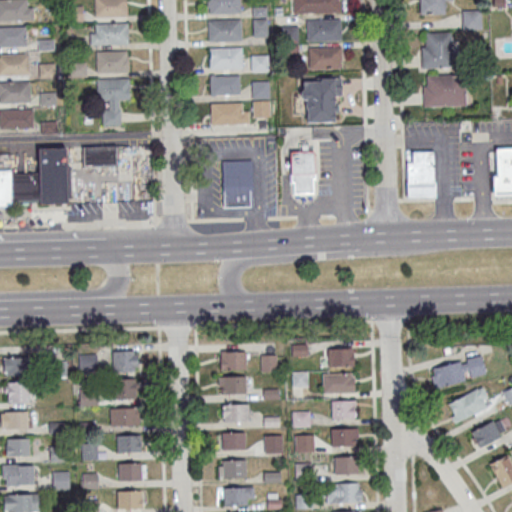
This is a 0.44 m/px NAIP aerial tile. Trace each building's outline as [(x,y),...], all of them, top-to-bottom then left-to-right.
[(0,0),(28,0),(28,20),(0,20),(0,0)] [(94,0),(127,0),(128,17),(95,18),(94,0)] [(207,0),(240,0),(241,14),(208,15),(207,0)] [(293,0),(340,0),(341,13),(293,14),(293,0)] [(445,0),(445,14),(420,15),(419,0),(445,0)] [(70,22),(80,22),(79,9),(69,9),(70,22)] [(481,29),(481,10),(462,10),(462,29),(481,29)] [(252,35),(267,35),(267,17),(252,17),(252,35)] [(207,20),(240,19),(241,41),(208,42),(207,20)] [(307,20),(340,19),(341,41),(308,42),(307,20)] [(94,24),(128,23),(128,45),(95,46),(94,24)] [(0,26),(26,26),(26,46),(0,46),(0,26)] [(297,26),(283,26),(283,41),(297,41),(297,26)] [(421,48),(425,47),(425,32),(451,32),(452,68),(422,69),(421,48)] [(53,41),(38,41),(38,50),(53,50),(53,41)] [(209,48),(242,47),(243,69),(209,70),(209,48)] [(308,48),(341,47),(342,69),(309,69),(308,48)] [(95,52),(128,51),(129,73),(96,74),(95,52)] [(0,53),(30,53),(30,75),(0,75),(0,53)] [(251,59),(267,59),(267,71),(251,71),(251,59)] [(85,63),(69,63),(69,79),(85,79),(85,63)] [(53,65),(38,65),(38,78),(53,78),(53,65)] [(210,76),(239,75),(239,94),(210,95),(210,76)] [(422,87),(427,87),(426,76),(465,75),(466,106),(423,107),(422,87)] [(301,78),(302,122),(335,122),(334,99),(341,99),(340,77),(301,78)] [(96,79),(130,78),(130,100),(97,101),(96,79)] [(252,82),(269,81),(270,99),(252,99),(252,82)] [(0,82),(30,82),(31,104),(0,104),(0,82)] [(253,100),(270,100),(270,117),(253,118),(253,100)] [(210,104),(242,103),(242,112),(249,112),(249,124),(211,125),(210,104)] [(0,128),(30,129),(30,110),(0,109),(0,128)] [(82,165),(81,146),(113,145),(114,164),(82,165)] [(10,173),(37,172),(36,148),(63,147),(66,202),(39,203),(39,201),(11,202),(10,173)] [(492,194),(511,193),(511,147),(492,147),(492,194)] [(289,151),(313,150),(314,177),(311,177),(312,193),(293,193),(293,181),(290,181),(289,151)] [(434,151),(412,151),(412,161),(405,161),(405,197),(434,197),(434,151)] [(252,207),(252,160),(221,160),(221,207),(252,207)] [(10,173),(11,202),(11,205),(0,205),(0,169),(10,169),(10,173)] [(327,366),(352,366),(352,347),(327,347),(327,366)] [(111,371),(137,371),(137,350),(111,350),(111,371)] [(245,369),(245,351),(217,351),(217,369),(245,369)] [(78,370),(96,370),(96,354),(78,354),(78,370)] [(260,370),(275,370),(275,354),(260,354),(260,370)] [(485,375),(481,356),(429,367),(434,386),(485,375)] [(30,357),(2,357),(2,375),(30,375),(30,357)] [(66,362),(44,362),(44,377),(66,377),(66,362)] [(322,392),(353,392),(353,373),(322,373),(322,392)] [(245,375),(217,375),(217,393),(245,393),(245,375)] [(136,398),(136,378),(113,378),(113,398),(136,398)] [(30,403),(30,382),(3,382),(3,403),(30,403)] [(490,406),(482,387),(444,402),(452,421),(490,406)] [(511,402),(511,387),(502,392),(508,404),(511,402)] [(355,418),(355,400),(330,400),(330,418),(355,418)] [(248,403),(220,403),(220,421),(248,421),(248,403)] [(109,425),(138,425),(138,407),(109,407),(109,425)] [(310,410),(291,410),(291,425),(310,425),(310,410)] [(0,429),(28,429),(28,412),(0,412),(0,429)] [(505,432),(498,417),(469,432),(477,446),(505,432)] [(330,427),(330,446),(357,446),(357,427),(330,427)] [(244,449),(244,431),(220,431),(220,449),(244,449)] [(281,453),(281,434),(263,434),(263,453),(281,453)] [(137,452),(137,435),(116,435),(116,452),(137,452)] [(30,457),(30,439),(4,439),(4,457),(30,457)] [(500,486),(511,480),(511,465),(506,454),(488,463),(500,486)] [(333,456),(333,474),(357,474),(357,456),(333,456)] [(217,477),(245,477),(245,459),(217,459),(217,477)] [(144,480),(144,462),(117,462),(117,480),(144,480)] [(1,465),(1,485),(33,485),(33,465),(1,465)] [(52,488),(69,488),(69,472),(52,472),(52,488)] [(82,486),(95,486),(95,474),(82,474),(82,486)] [(325,502),(360,502),(360,482),(325,482),(325,502)] [(253,504),(253,486),(223,486),(223,504),(253,504)] [(116,489),(116,508),(143,508),(143,489),(116,489)]
